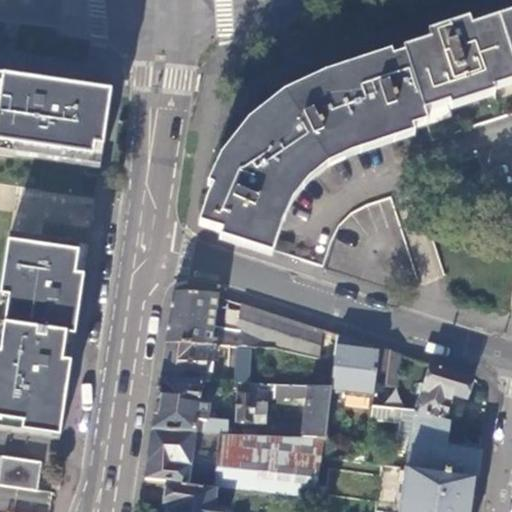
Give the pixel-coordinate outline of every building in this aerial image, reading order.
[(431,53),(403,61),(430,145),(468,133),(477,162),(496,225),(511,219),(511,26),(471,40),(467,29),(428,41),(431,53)] [(201,211),(213,233),(319,267),(324,257),(330,244),(333,239),(335,235),(338,231),(339,228),(345,223),(353,217),(358,214),(375,207),(402,199),(419,194),(422,187),(427,181),(432,177),(439,174),(430,145),(403,61),(403,60),(323,85),(283,104),(249,131),(224,162),(217,175),(209,193),(201,211)] [(0,148),(99,162),(111,86),(0,70),(0,148)] [(430,145),(439,174),(477,162),(468,133),(430,145)] [(0,431),(59,440),(63,412),(69,370),(77,308),(80,293),(82,278),(86,246),(29,238),(8,235),(0,292),(0,431)] [(238,347),(248,347),(249,336),(236,333),(236,331),(205,327),(209,295),(184,294),(172,294),(168,317),(164,344),(218,347),(237,348),(238,348),(238,347)] [(249,336),(253,308),(240,304),(236,331),(236,333),(249,336)] [(262,348),(268,313),(253,308),(249,336),(248,347),(251,347),(262,348)] [(275,348),(281,317),(268,313),(262,348),(275,348)] [(290,352),(295,321),(281,317),(275,348),(290,352)] [(304,355),(308,325),(295,321),(290,352),(304,355)] [(318,359),(322,330),(308,325),(304,355),(318,359)] [(359,342),(336,335),(330,387),(330,392),(372,397),(374,384),(378,348),(359,346),(359,342)] [(218,353),(218,347),(164,344),(159,380),(202,382),(208,382),(213,352),(218,353)] [(244,384),(249,384),(251,347),(248,347),(238,347),(238,348),(237,348),(236,384),(244,384)] [(396,386),(399,355),(378,348),(374,384),(396,386)] [(415,412),(444,422),(452,396),(466,400),(472,379),(429,365),(423,385),(420,393),(414,411),(415,412)] [(202,382),(159,380),(152,430),(225,436),(227,422),(207,420),(208,407),(199,406),(202,382)] [(243,391),(236,391),(233,424),(264,426),(266,402),(261,401),(263,385),(249,384),(244,384),(243,391)] [(318,444),(324,444),(330,392),(330,387),(314,387),(290,386),(268,385),(267,398),(306,399),(301,427),(271,425),(270,434),(269,440),(318,444)] [(399,421),(396,447),(410,449),(415,412),(414,411),(371,406),(370,419),(399,421)] [(407,469),(475,479),(479,451),(440,446),(444,422),(415,412),(410,449),(407,469)] [(316,456),(318,444),(269,440),(240,437),(225,436),(152,430),(144,481),(166,484),(215,492),(219,489),(310,504),(316,456)] [(241,431),(240,437),(269,440),(270,434),(241,431)] [(0,487),(37,494),(42,463),(3,457),(2,460),(0,473),(0,487)] [(407,469),(406,469),(399,511),(470,511),(475,479),(407,469)] [(212,511),(215,492),(166,484),(163,508),(172,510),(171,511),(212,511)]
